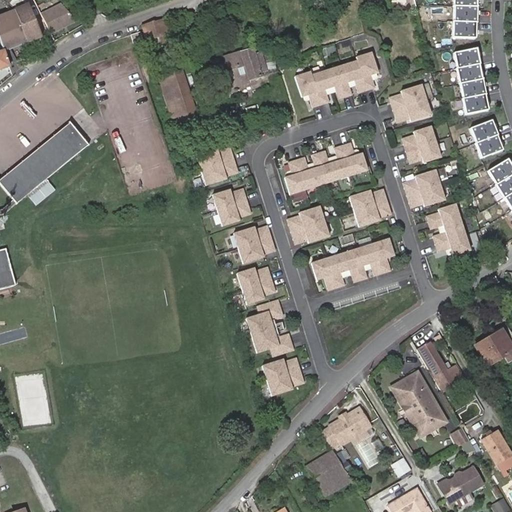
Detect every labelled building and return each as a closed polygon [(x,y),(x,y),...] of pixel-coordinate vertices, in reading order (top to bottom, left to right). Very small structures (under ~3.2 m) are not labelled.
[(480,0),(455,0),(454,39),(479,40),(480,0)] [(28,6),(0,16),(0,42),(3,52),(8,50),(41,36),(28,6)] [(41,16),(51,35),(75,22),(62,7),(41,16)] [(168,34),(164,21),(155,24),(154,23),(142,27),(148,45),(165,41),(164,36),(168,34)] [(145,42),(142,33),(132,36),(135,46),(145,42)] [(259,54),(254,55),(252,50),(252,49),(217,61),(225,87),(260,76),(259,72),(258,68),(271,64),(267,51),(259,54)] [(8,50),(3,52),(8,65),(12,64),(8,50)] [(479,51),(455,55),(467,116),(491,111),(479,51)] [(0,70),(9,68),(8,65),(3,52),(0,52),(0,70)] [(310,76),(295,80),(301,100),(309,98),(312,109),(329,104),(327,98),(326,94),(338,89),(342,101),(353,97),(350,90),(349,86),(354,85),(355,89),(357,96),(375,90),(371,78),(378,76),(372,56),(357,61),(358,64),(311,79),(310,76)] [(274,71),(271,64),(258,68),(260,76),(274,71)] [(179,122),(181,130),(199,124),(182,68),(167,72),(169,80),(162,83),(173,113),(183,110),(186,119),(179,122)] [(169,80),(167,72),(160,74),(162,83),(169,80)] [(326,94),(327,98),(336,95),(338,101),(342,101),(338,89),(326,94)] [(405,102),(392,105),(393,106),(397,122),(398,122),(410,118),(412,123),(412,125),(433,119),(424,89),(403,95),(404,97),(405,102)] [(404,97),(391,100),(392,105),(405,102),(404,97)] [(178,130),(181,130),(179,122),(186,119),(183,110),(173,113),(178,130)] [(410,118),(398,122),(399,127),(412,123),(410,118)] [(495,121),(473,129),(484,159),(506,151),(495,121)] [(0,184),(12,199),(16,204),(27,195),(36,206),(56,190),(47,179),(89,146),(70,123),(0,179),(0,184)] [(442,161),(433,130),(415,135),(416,138),(417,142),(405,146),(405,147),(410,163),(422,159),(424,164),(425,166),(442,161)] [(417,142),(416,138),(403,142),(405,146),(417,142)] [(304,161),(288,167),(290,175),(292,179),(287,181),(284,181),(290,199),(306,194),(321,189),(337,184),(351,180),(368,174),(363,157),(360,158),(355,159),(354,155),(351,147),(335,152),(337,159),(339,164),(324,169),(320,156),(311,159),(313,166),(315,172),(308,174),(307,169),(304,161)] [(231,150),(219,154),(220,159),(233,155),(231,150)] [(218,152),(198,159),(207,189),(227,182),(227,180),(225,175),(238,171),(237,170),(233,156),(233,155),(220,159),(219,154),(218,152)] [(325,155),(320,156),(324,169),(339,164),(337,159),(327,162),(325,155)] [(422,159),(410,163),(411,168),(424,164),(422,159)] [(511,165),(510,162),(490,173),(511,208),(511,165)] [(238,171),(225,175),(227,180),(240,176),(238,171)] [(418,186),(405,191),(410,207),(423,203),(424,208),(425,210),(445,204),(436,174),(416,180),(416,182),(418,186)] [(418,186),(416,182),(403,186),(405,191),(418,186)] [(244,190),(231,195),(233,199),(245,195),(244,190)] [(231,192),(213,198),(223,229),(241,223),(240,221),(238,216),(251,212),(250,211),(246,197),(245,195),(233,199),(231,195),(231,192)] [(383,193),(371,197),(372,201),(385,197),(383,193)] [(370,195),(350,201),(355,217),(360,232),(380,226),(379,224),(378,219),(390,215),(385,197),(372,201),(371,197),(370,195)] [(16,204),(12,199),(1,210),(0,210),(0,289),(15,286),(5,249),(0,250),(0,215),(3,214),(16,204)] [(424,208),(423,203),(410,207),(412,212),(424,208)] [(462,224),(457,207),(440,212),(441,215),(442,219),(429,223),(431,232),(440,229),(445,228),(447,235),(442,236),(433,239),(438,256),(452,252),(454,259),(471,254),(467,239),(462,224)] [(302,224),(289,228),(294,245),(307,241),(308,245),(309,248),(330,242),(325,226),(320,211),(299,217),(300,220),(302,224)] [(252,217),(251,212),(238,216),(240,221),(252,217)] [(390,215),(378,219),(379,224),(392,220),(390,215)] [(442,219),(441,215),(427,219),(429,223),(442,219)] [(300,220),(287,224),(289,228),(302,224),(300,220)] [(257,238),(270,234),(268,229),(256,233),(257,238)] [(257,238),(256,233),(255,231),(235,238),(244,266),(264,259),(263,257),(262,252),(274,248),(270,234),(257,238)] [(307,241),(294,245),(295,250),(308,245),(307,241)] [(328,263),(312,268),(317,286),(320,285),(325,283),(329,296),(345,290),(342,281),(341,278),(356,273),(360,286),(369,283),(366,273),(365,270),(371,268),(372,271),(375,281),(392,276),(388,263),(393,262),(395,261),(390,243),(373,249),(358,253),(343,258),(328,263)] [(276,253),(274,248),(262,252),(263,257),(276,253)] [(268,268),(255,272),(257,277),(270,273),(268,268)] [(255,270),(237,275),(247,306),(264,301),(264,299),(262,294),(275,290),(274,288),(270,274),(270,273),(257,277),(255,272),(255,270)] [(341,278),(342,281),(352,278),(355,288),(360,286),(356,273),(341,278)] [(277,295),(275,290),(262,294),(264,299),(277,295)] [(279,302),(265,306),(268,314),(260,316),(247,320),(258,355),(271,350),(279,348),(281,356),(295,352),(294,350),(290,336),(289,335),(280,338),(277,339),(271,322),(275,321),(284,318),(283,317),(279,302)] [(265,306),(257,308),(260,316),(268,314),(265,306)] [(275,321),(271,322),(277,339),(280,338),(279,333),(285,331),(282,324),(277,326),(275,321)] [(511,358),(511,350),(500,331),(474,346),(486,365),(503,355),(507,361),(511,358)] [(429,345),(431,347),(436,343),(438,345),(441,343),(438,339),(429,345)] [(439,363),(435,354),(431,347),(429,345),(421,350),(440,384),(444,391),(452,386),(462,380),(454,367),(445,373),(439,363)] [(279,348),(271,350),(273,358),(281,356),(279,348)] [(439,352),(435,354),(439,363),(444,361),(439,352)] [(297,359),(284,362),(286,367),(298,363),(297,359)] [(284,360),(263,367),(273,397),(293,391),(292,389),(291,384),(304,380),(303,379),(299,365),(298,363),(286,367),(284,362),(284,360)] [(417,372),(390,388),(420,439),(447,423),(417,372)] [(304,380),(291,384),(292,389),(305,385),(304,380)] [(458,410),(465,422),(483,412),(476,400),(458,410)] [(345,415),(339,419),(328,425),(321,431),(332,449),(339,444),(370,426),(359,407),(345,415)] [(490,462),(506,453),(491,427),(485,430),(480,433),(475,436),(490,462)] [(460,445),(468,441),(461,429),(453,433),(460,445)] [(335,455),(333,451),(305,469),(307,473),(335,455)] [(510,460),(506,453),(490,462),(494,469),(510,460)] [(335,478),(346,472),(335,455),(307,473),(322,496),(340,485),(335,478)] [(409,470),(401,458),(389,466),(396,478),(409,470)] [(456,478),(453,477),(444,483),(443,481),(436,485),(447,504),(481,484),(470,467),(458,474),(458,476),(456,478)] [(412,511),(424,505),(414,489),(385,507),(388,511),(412,511)] [(493,511),(503,506),(497,495),(486,502),(491,511),(493,511)]
